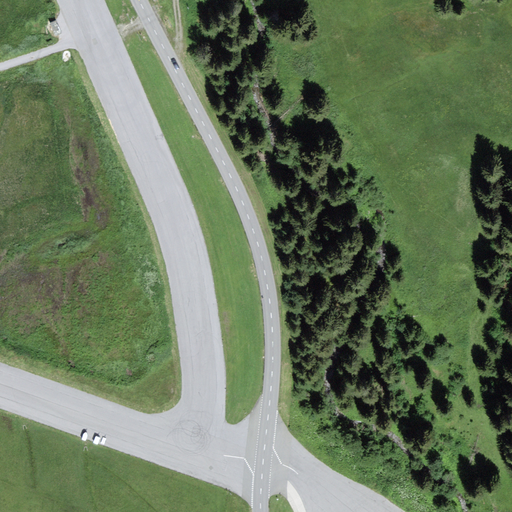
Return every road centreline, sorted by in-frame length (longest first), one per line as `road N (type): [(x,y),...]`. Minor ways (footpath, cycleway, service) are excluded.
road 1 (primary): [(263,461),(273,341),(260,253),(231,177),(139,0)]
road 2 (unclassified): [(0,384),(195,451),(263,461)]
